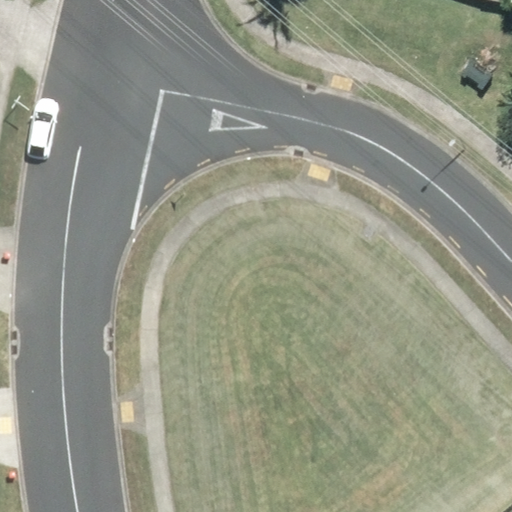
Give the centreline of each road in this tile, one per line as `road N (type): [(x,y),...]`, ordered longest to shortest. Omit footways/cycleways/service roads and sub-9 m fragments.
road 1 (residential): [(91,77),(299,117),(401,157),(511,266)]
road 2 (residential): [(80,511),(64,420),(65,233),(91,77)]
